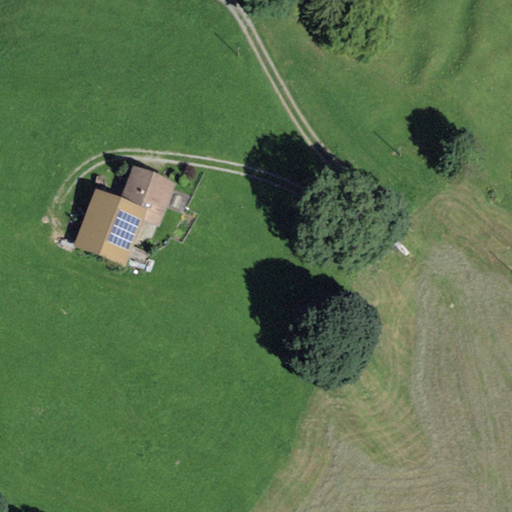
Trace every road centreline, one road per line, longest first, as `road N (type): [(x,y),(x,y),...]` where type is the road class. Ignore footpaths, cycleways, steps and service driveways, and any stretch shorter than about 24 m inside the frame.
road 1 (track): [(69,233),(56,218),(58,200),(85,168),(110,156),(242,168),(327,203),(352,204),(353,186),(307,133),(231,0)]
road 2 (track): [(491,511),(462,434),(441,274),(356,196)]
